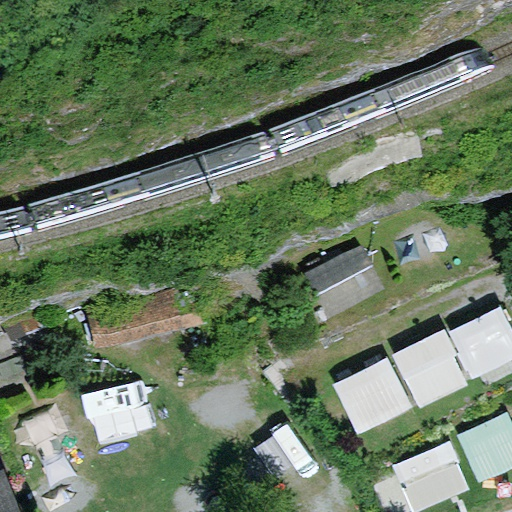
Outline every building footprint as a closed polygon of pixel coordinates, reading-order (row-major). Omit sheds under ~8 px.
[(90,306),(98,342),(176,325),(168,289),(90,306)] [(511,313),(505,297),(396,343),(421,403),(511,364),(511,313)] [(362,431),(419,403),(392,348),(335,376),(362,431)] [(511,407),(462,424),(479,476),(511,464),(511,407)] [(456,437),(397,456),(414,508),(472,489),(456,437)]
